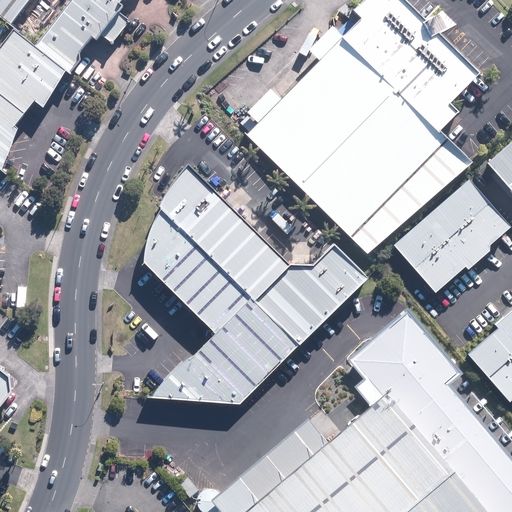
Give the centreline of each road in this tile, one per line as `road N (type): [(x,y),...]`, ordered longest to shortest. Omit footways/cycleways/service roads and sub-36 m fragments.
road 1 (secondary): [(254,0),(145,102),(104,178),(78,279),(74,419),(46,511)]
road 2 (unknown): [(362,325),(383,310),(417,316),(511,426)]
